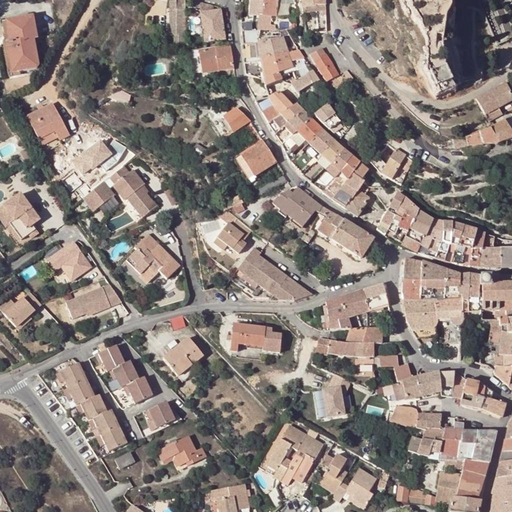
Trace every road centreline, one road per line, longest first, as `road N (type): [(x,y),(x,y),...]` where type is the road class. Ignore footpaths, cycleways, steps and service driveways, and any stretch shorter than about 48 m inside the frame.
road 1 (residential): [(388,277),(285,308),(196,306),(140,321),(13,382)]
road 2 (residential): [(224,0),(247,99),(293,178),(392,249)]
road 3 (unclassified): [(511,49),(498,77),(439,104),(389,80),(340,23)]
road 4 (unclassified): [(297,0),(306,56),(331,95),(423,152)]
road 5 (residential): [(388,277),(396,321),(420,363),(473,371),(510,401)]
road 6 (residential): [(13,382),(106,511)]
road 7 (unclassified): [(423,152),(353,68),(340,23)]
road 8 (residential): [(511,272),(458,271),(392,249)]
